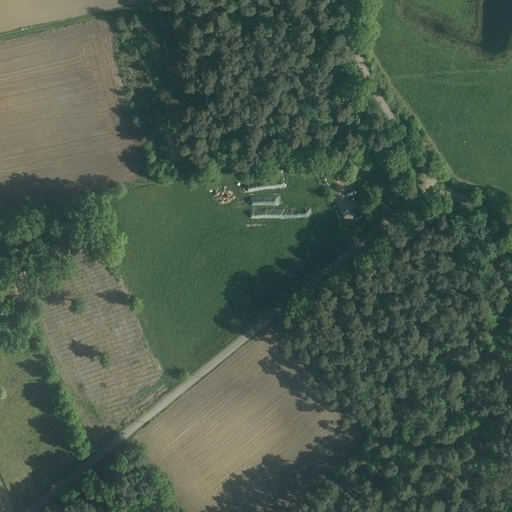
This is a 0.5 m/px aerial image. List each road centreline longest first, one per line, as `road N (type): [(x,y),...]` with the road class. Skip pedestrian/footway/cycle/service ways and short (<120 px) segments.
road 1 (unclassified): [(30,511),(435,184)]
road 2 (unclassified): [(435,184),(355,54),(353,0)]
road 3 (track): [(0,39),(151,9),(160,0)]
